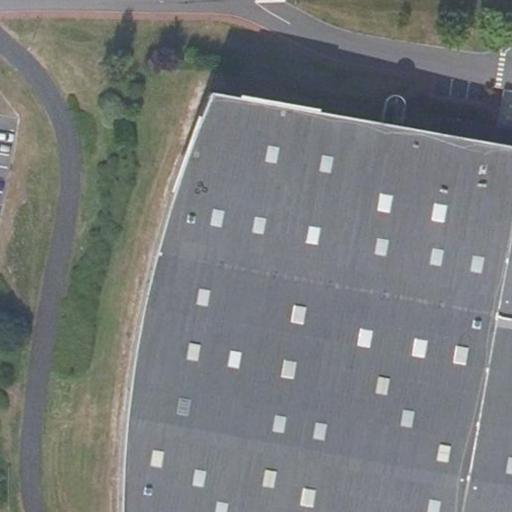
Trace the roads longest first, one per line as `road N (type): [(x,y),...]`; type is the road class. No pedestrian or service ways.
road 1 (unclassified): [(0,43),(54,121),(61,162),(20,443),(20,511)]
road 2 (unclassified): [(257,0),(270,20),(322,46),(511,80)]
